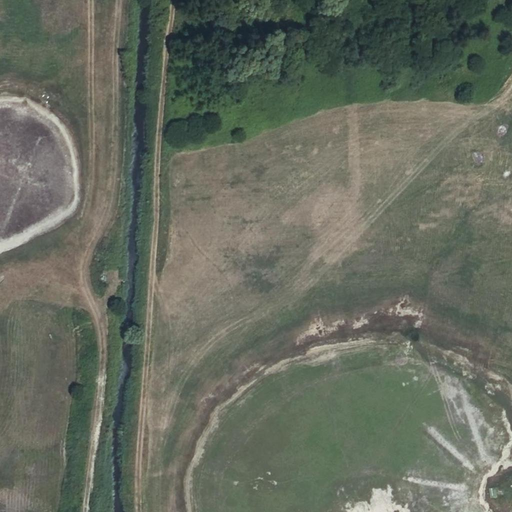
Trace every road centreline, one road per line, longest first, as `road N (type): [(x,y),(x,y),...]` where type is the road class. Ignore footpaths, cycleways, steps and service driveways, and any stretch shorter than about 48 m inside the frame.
road 1 (track): [(85,511),(106,339),(81,279),(109,207),(121,0)]
road 2 (track): [(139,511),(165,54),(175,0)]
road 3 (track): [(91,140),(81,76),(83,0)]
